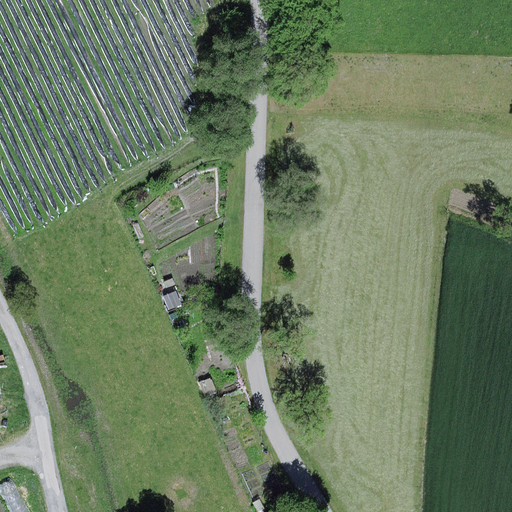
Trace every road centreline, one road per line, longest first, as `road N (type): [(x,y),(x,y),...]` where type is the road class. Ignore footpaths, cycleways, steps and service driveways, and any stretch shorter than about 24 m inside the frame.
road 1 (unclassified): [(321,511),(267,406),(256,326),(262,0)]
road 2 (track): [(46,449),(37,398),(0,314)]
